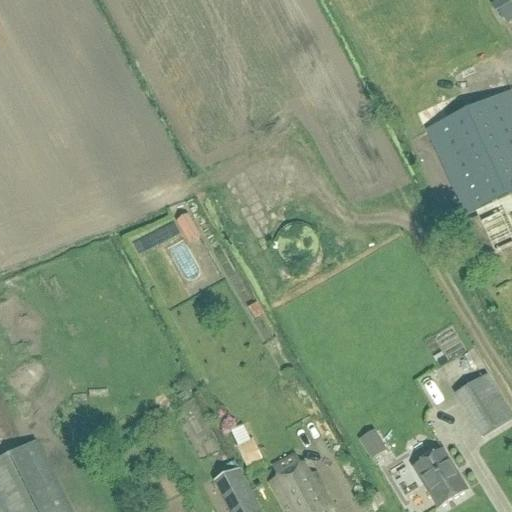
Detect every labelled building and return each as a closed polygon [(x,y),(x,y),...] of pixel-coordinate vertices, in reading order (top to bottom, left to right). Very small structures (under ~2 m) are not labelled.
[(479,262),(511,247),(511,94),(427,134),(469,224),(463,227),(479,262)] [(201,241),(188,217),(177,223),(190,247),(201,241)] [(315,246),(303,238),(307,232),(288,219),(274,242),(288,250),(281,261),(299,272),(315,246)] [(274,335),(257,306),(249,310),(265,340),(274,335)] [(358,419),(387,406),(367,361),(338,374),(358,419)] [(459,397),(484,440),(511,424),(511,415),(491,379),(459,397)] [(223,432),(241,467),(257,459),(247,439),(239,443),(232,428),(223,432)] [(68,511),(60,495),(35,445),(0,462),(0,511),(68,511)] [(468,494),(443,453),(414,471),(439,511),(468,494)] [(333,511),(325,497),(326,496),(315,476),(310,479),(303,467),(301,469),(295,458),(274,469),(280,480),(270,486),(284,511),(333,511)] [(260,511),(240,472),(215,485),(228,511),(260,511)] [(379,496),(374,499),(378,508),(384,505),(379,496)]
